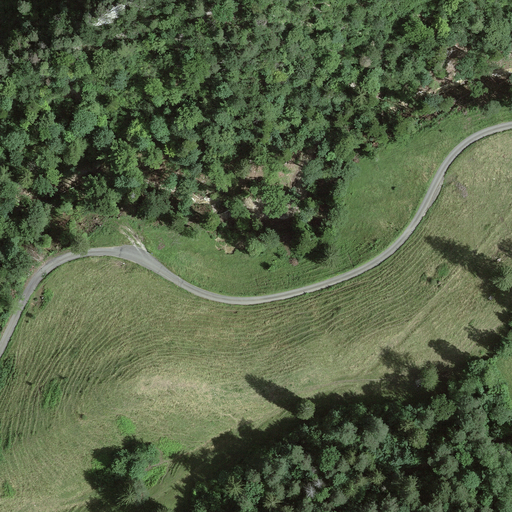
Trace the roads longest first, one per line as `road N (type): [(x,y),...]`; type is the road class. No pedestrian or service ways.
road 1 (residential): [(511,125),(463,144),(410,229),(365,267),(295,292),(222,300),(142,259),(82,252),(35,277),(0,350)]
road 2 (track): [(511,436),(392,475),(330,511)]
